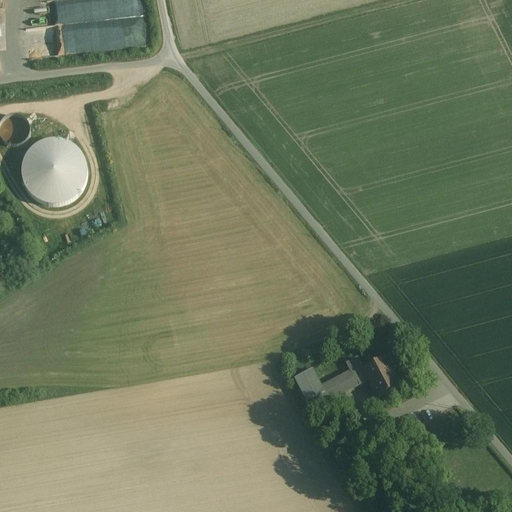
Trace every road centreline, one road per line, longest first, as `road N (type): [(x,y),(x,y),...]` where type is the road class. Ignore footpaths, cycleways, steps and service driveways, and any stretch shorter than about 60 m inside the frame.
road 1 (unclassified): [(511,465),(177,62)]
road 2 (track): [(413,0),(177,62)]
road 3 (unclassified): [(0,81),(177,62)]
